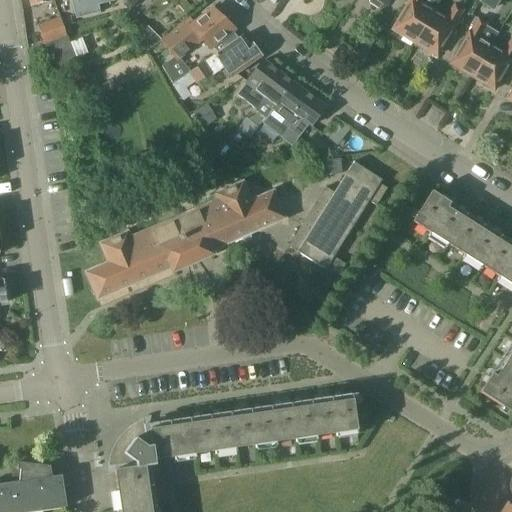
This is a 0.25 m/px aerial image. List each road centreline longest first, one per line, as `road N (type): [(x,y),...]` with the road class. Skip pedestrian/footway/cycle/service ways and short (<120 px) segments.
road 1 (residential): [(63,383),(293,344),(485,458)]
road 2 (unclassified): [(63,383),(3,11)]
road 3 (unclassified): [(511,200),(368,107),(226,0)]
road 4 (unclassified): [(85,511),(63,383)]
